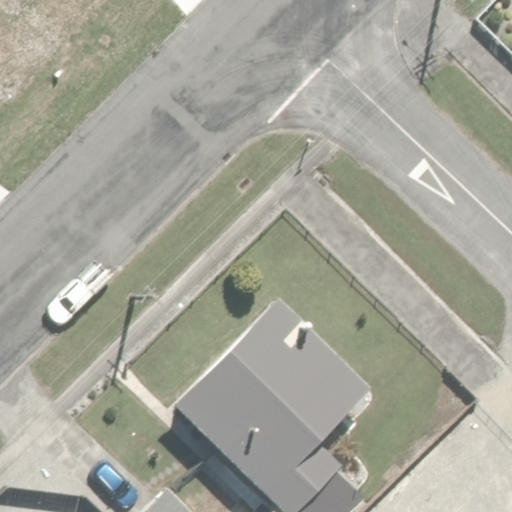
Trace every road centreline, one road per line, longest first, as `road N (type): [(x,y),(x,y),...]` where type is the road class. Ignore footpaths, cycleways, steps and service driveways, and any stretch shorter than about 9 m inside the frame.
road 1 (residential): [(0,295),(286,7)]
road 2 (residential): [(511,224),(286,7)]
